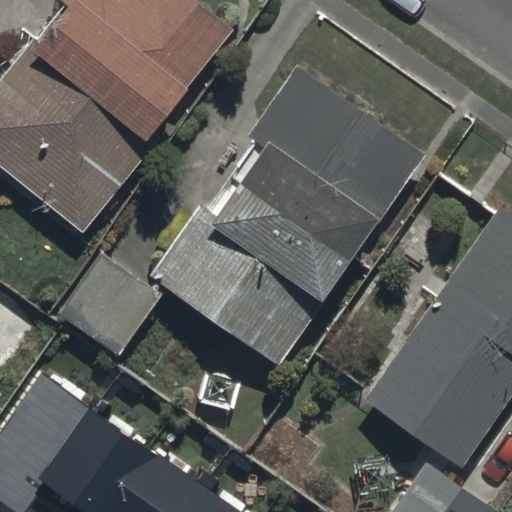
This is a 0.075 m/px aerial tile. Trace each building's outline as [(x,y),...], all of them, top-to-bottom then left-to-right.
[(66,0),(0,84),(0,174),(88,244),(241,51),(176,0),(66,0)] [(160,292),(291,380),(438,166),(307,77),(160,292)] [(368,415),(470,484),(511,422),(511,223),(504,217),(368,415)] [(60,324),(130,372),(172,310),(102,263),(60,324)] [(242,511),(41,372),(0,430),(0,504),(10,511),(24,511),(43,484),(83,511),(242,511)] [(490,511),(433,472),(405,511),(490,511)]
